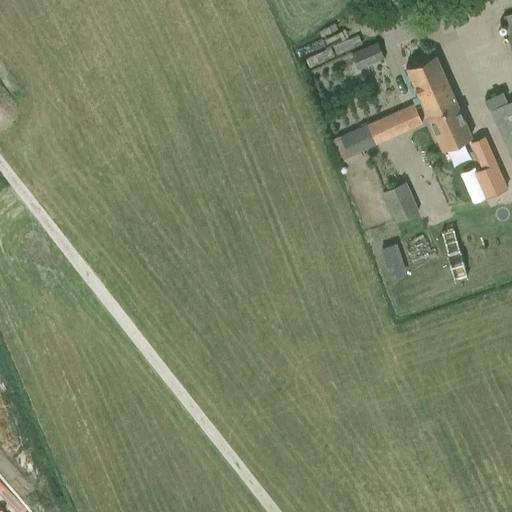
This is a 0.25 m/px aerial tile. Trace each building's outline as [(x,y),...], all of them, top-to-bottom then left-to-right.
[(511,13),(502,16),(505,30),(511,28),(511,32),(506,34),(511,58),(511,13)] [(357,69),(383,58),(376,42),(351,54),(357,69)] [(336,44),(325,46),(327,62),(338,60),(336,44)] [(405,68),(413,86),(436,135),(442,133),(449,147),(471,137),(443,73),(434,55),(405,68)] [(511,100),(489,111),(511,162),(511,100)] [(422,123),(412,104),(343,134),(329,140),(339,161),(375,144),(422,123)] [(495,162),(496,162),(484,136),(471,142),(482,168),(489,165),(492,171),(498,169),(495,162)] [(404,182),(381,193),(395,223),(418,213),(404,182)]
